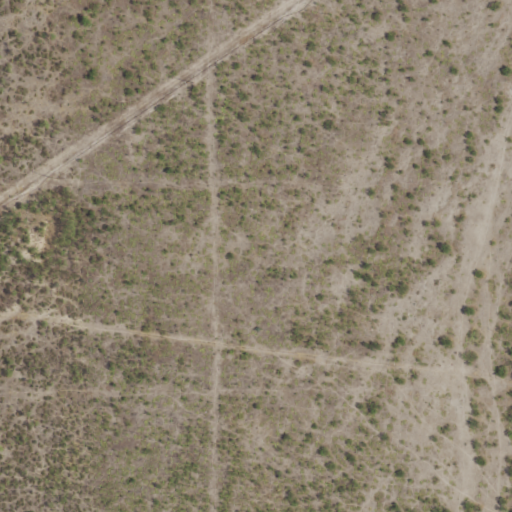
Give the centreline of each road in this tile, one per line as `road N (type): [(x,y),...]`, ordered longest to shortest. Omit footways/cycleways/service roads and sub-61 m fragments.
road 1 (track): [(511,376),(362,374),(0,297)]
road 2 (track): [(511,3),(436,214),(466,374)]
